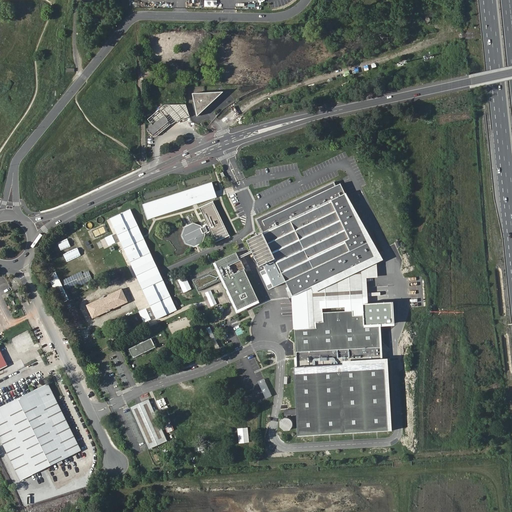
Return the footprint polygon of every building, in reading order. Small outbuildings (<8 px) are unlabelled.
[(194,44),(194,33),(154,32),(154,39),(177,39),(177,44),(194,44)] [(153,42),(153,54),(167,54),(167,43),(153,42)] [(192,93),(197,117),(223,92),(192,93)] [(159,115),(149,124),(150,126),(147,128),(152,134),(168,121),(170,123),(179,116),(172,108),(161,117),(159,115)] [(212,183),(142,205),(147,220),(217,198),(212,183)] [(370,303),(367,261),(374,257),(339,185),(335,187),(333,183),(255,221),(262,233),(246,241),(258,267),(263,265),(273,288),(285,282),(292,297),(309,289),(311,327),(292,328),(298,434),(391,429),(387,360),(381,360),(379,326),(394,325),(393,302),(370,303)] [(229,236),(212,202),(205,205),(199,208),(206,223),(198,226),(193,224),(184,229),(181,235),(185,244),(193,246),(201,242),(202,235),(209,233),(210,232),(215,242),(229,236)] [(130,209),(109,219),(156,321),(177,311),(130,209)] [(66,266),(75,261),(65,243),(52,250),(57,259),(61,257),(66,266)] [(196,281),(200,290),(222,280),(237,312),(259,302),(243,266),(237,253),(214,263),(218,271),(196,281)] [(54,260),(47,264),(55,283),(62,280),(54,260)] [(65,279),(68,286),(90,277),(87,269),(65,279)] [(198,295),(194,296),(186,277),(179,280),(191,306),(201,302),(198,295)] [(77,286),(69,289),(72,296),(79,293),(77,286)] [(75,329),(82,327),(67,288),(61,290),(75,329)] [(122,290),(87,306),(93,318),(127,302),(122,290)] [(129,350),(133,358),(155,348),(151,339),(129,350)] [(91,354),(104,348),(101,341),(88,347),(91,354)] [(264,378),(258,381),(265,399),(272,396),(264,378)] [(79,449),(48,384),(0,406),(0,438),(19,478),(79,449)] [(148,400),(129,408),(148,449),(167,441),(148,400)] [(280,429),(292,429),(292,418),(280,419),(280,429)]
